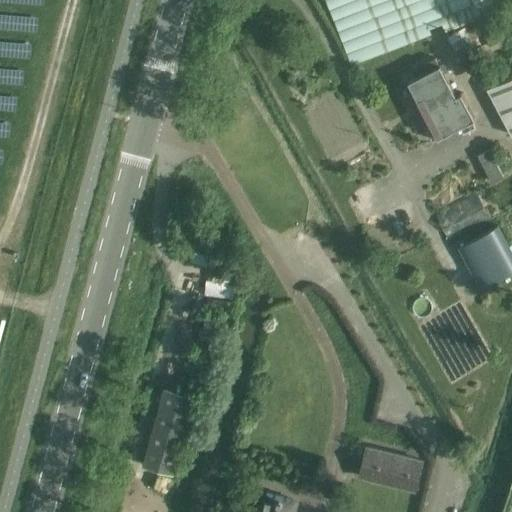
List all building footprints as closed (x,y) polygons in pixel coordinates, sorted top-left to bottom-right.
[(429,27),(442,23),(439,16),(432,0),(326,0),(350,64),(431,33),(429,27)] [(511,0),(432,0),(439,16),(442,23),(445,31),(511,5),(511,0)] [(459,58),(475,49),(462,27),(447,36),(459,58)] [(438,64),(406,81),(426,118),(422,121),(432,139),(437,137),(444,133),(459,125),(463,132),(474,126),(471,119),(474,118),(460,92),(455,95),(438,64)] [(511,135),(511,134),(511,74),(487,88),(511,135)] [(479,156),(492,182),(503,176),(490,150),(489,148),(478,154),(479,156)] [(511,173),(434,215),(448,240),(511,205),(511,173)] [(183,247),(217,257),(221,242),(209,238),(211,231),(191,224),(183,247)] [(511,252),(497,225),(458,247),(481,289),(511,271),(511,252)] [(164,385),(142,463),(174,473),(197,395),(164,385)] [(423,459),(365,445),(357,477),(415,491),(423,459)] [(288,511),(292,501),(265,494),(260,511),(288,511)]
